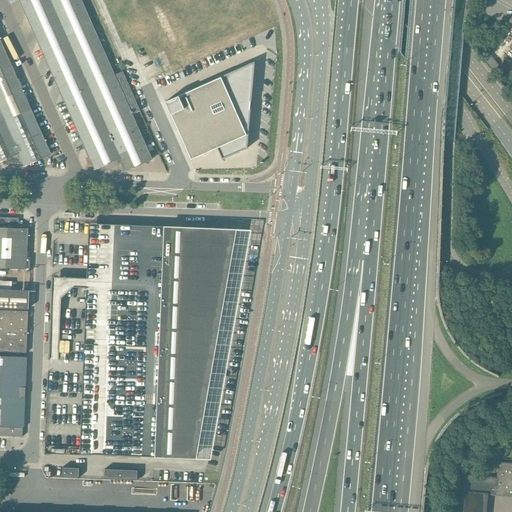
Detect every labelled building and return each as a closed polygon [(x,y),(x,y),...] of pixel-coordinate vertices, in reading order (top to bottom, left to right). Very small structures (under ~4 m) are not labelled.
[(19,0),(23,8),(83,143),(95,169),(109,163),(112,168),(122,164),(125,171),(152,160),(131,114),(139,111),(128,84),(122,72),(115,76),(100,43),(104,41),(99,30),(95,32),(84,8),(80,0),(19,0)] [(0,100),(22,90),(0,40),(0,100)] [(502,41),(499,46),(504,50),(508,44),(502,41)] [(490,53),(484,59),(489,64),(495,59),(490,53)] [(165,102),(191,160),(217,148),(222,159),(247,148),(255,61),(165,102)] [(0,100),(0,123),(5,121),(31,110),(22,90),(0,100)] [(5,121),(21,157),(24,166),(25,166),(51,154),(31,110),(5,121)] [(0,123),(0,161),(2,161),(4,165),(21,157),(5,121),(0,123)] [(21,157),(4,165),(24,166),(21,157)] [(0,267),(19,268),(27,269),(27,268),(30,268),(30,258),(27,258),(28,229),(18,229),(18,219),(0,217),(0,267)] [(222,282),(224,269),(231,229),(164,226),(164,227),(129,225),(115,224),(112,281),(162,283),(162,282),(171,283),(171,280),(222,282)] [(160,327),(214,329),(222,282),(171,280),(171,283),(162,282),(162,283),(112,281),(110,338),(160,339),(160,327)] [(30,291),(11,291),(12,282),(0,281),(0,307),(29,309),(30,291)] [(49,349),(49,359),(58,359),(59,350),(60,309),(51,308),(49,349)] [(0,331),(28,332),(29,311),(0,309),(0,331)] [(160,339),(110,338),(108,383),(156,385),(156,380),(204,382),(214,329),(160,327),(160,339)] [(0,352),(27,353),(28,332),(0,331),(0,352)] [(0,436),(23,437),(23,428),(24,428),(27,357),(0,356),(0,436)] [(155,457),(191,459),(204,382),(156,380),(156,385),(108,383),(105,455),(155,457)] [(511,496),(511,463),(498,462),(497,478),(466,475),(462,511),(485,511),(487,494),(511,496)] [(79,478),(79,468),(62,467),(62,478),(79,478)] [(137,481),(137,470),(105,469),(104,479),(137,481)]
